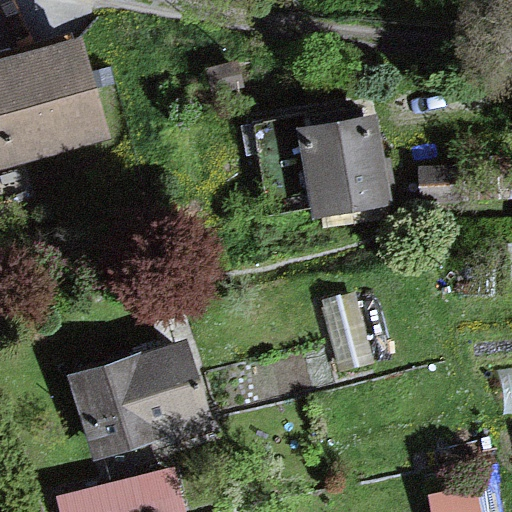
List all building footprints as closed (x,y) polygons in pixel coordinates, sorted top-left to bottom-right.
[(68,43),(0,61),(0,179),(119,151),(85,98),(68,43)] [(375,114),(299,131),(320,224),(397,206),(375,114)] [(184,346),(69,377),(91,463),(207,432),(184,346)] [(511,355),(499,357),(506,401),(511,400),(511,355)] [(177,448),(56,480),(64,511),(136,511),(191,498),(177,448)] [(479,511),(476,489),(428,498),(430,511),(479,511)]
